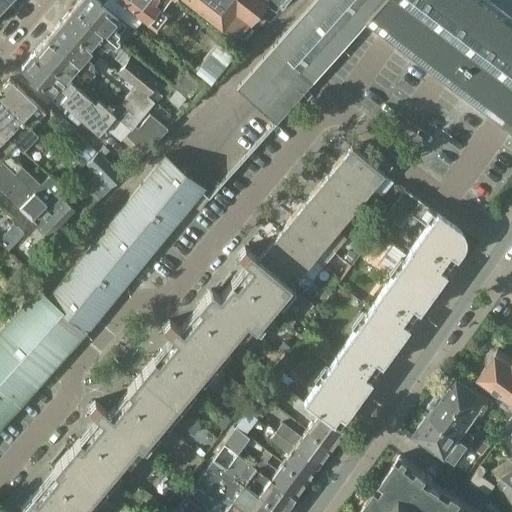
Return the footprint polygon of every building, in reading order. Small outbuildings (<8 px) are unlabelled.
[(0,0),(0,9),(8,0),(0,0)] [(120,17),(98,0),(77,0),(73,5),(120,45),(134,29),(127,23),(120,32),(113,26),(120,17)] [(119,0),(157,29),(168,15),(162,11),(170,0),(119,0)] [(185,0),(223,29),(239,39),(251,23),(250,22),(267,1),(275,7),(280,0),(185,0)] [(273,46),(237,86),(255,102),(276,121),(277,120),(300,94),(312,81),(311,80),(365,20),(421,63),(467,97),(511,131),(511,15),(492,0),(314,0),(273,46)] [(73,5),(60,20),(93,47),(99,41),(106,47),(110,42),(117,48),(120,45),(73,5)] [(95,49),(93,47),(60,20),(48,35),(95,75),(98,72),(91,66),(95,62),(89,57),(95,49)] [(95,75),(48,35),(35,50),(76,85),(84,74),(91,79),(95,75)] [(209,78),(232,50),(217,38),(194,66),(209,78)] [(76,85),(35,50),(21,66),(52,93),(59,85),(66,92),(59,100),(99,133),(104,126),(114,115),(115,113),(113,111),(98,98),(95,101),(76,85)] [(135,84),(148,95),(160,81),(130,57),(117,72),(134,86),(135,84)] [(173,86),(187,97),(189,99),(202,82),(184,67),(170,84),(173,86)] [(46,112),(10,77),(0,87),(0,97),(32,128),(46,112)] [(155,101),(148,95),(135,84),(134,86),(125,97),(144,113),(155,101)] [(187,97),(173,86),(166,94),(170,97),(169,99),(179,107),(187,97)] [(32,128),(0,97),(0,127),(17,143),(32,128)] [(125,97),(113,111),(115,113),(114,115),(130,128),(131,129),(135,124),(144,113),(125,97)] [(130,128),(126,134),(144,150),(146,152),(168,127),(167,127),(166,126),(150,112),(138,126),(135,124),(131,129),(130,128)] [(17,143),(0,127),(0,158),(1,160),(8,153),(17,143)] [(89,160),(97,152),(87,142),(79,150),(89,160)] [(289,288),(384,174),(351,146),(258,257),(245,246),(241,250),(255,260),(289,288)] [(99,150),(97,152),(89,160),(86,163),(92,170),(96,173),(110,187),(123,174),(99,150)] [(8,153),(1,160),(46,203),(50,199),(53,203),(63,194),(59,191),(63,188),(50,175),(40,184),(8,153)] [(0,426),(31,393),(87,329),(204,187),(185,172),(164,155),(48,296),(43,292),(37,287),(0,328),(0,426)] [(1,160),(0,161),(0,187),(19,206),(35,221),(35,222),(51,237),(77,209),(62,195),(63,194),(53,203),(50,199),(46,203),(1,160)] [(110,187),(96,173),(89,182),(94,187),(78,203),(87,212),(110,187)] [(456,256),(457,255),(462,249),(463,234),(460,228),(404,188),(385,214),(400,226),(410,212),(427,225),(414,242),(446,265),(454,255),(456,256)] [(23,233),(13,223),(0,237),(0,242),(8,249),(23,233)] [(381,363),(382,362),(408,327),(405,324),(417,308),(419,310),(445,273),(442,271),(446,265),(414,242),(409,249),(410,250),(372,302),(372,303),(334,356),(335,356),(303,400),(337,424),(343,416),(344,417),(371,380),(367,378),(379,362),(381,363)] [(24,511),(80,511),(138,444),(142,447),(247,321),(256,328),(289,288),(255,260),(241,250),(238,254),(251,265),(236,283),(233,281),(236,277),(235,276),(219,295),(216,292),(232,273),(231,272),(215,291),(211,288),(197,305),(201,309),(183,330),(170,319),(163,327),(176,338),(158,360),(154,357),(127,389),(131,393),(110,417),(107,415),(109,412),(95,400),(88,408),(101,419),(83,441),(80,437),(70,449),(65,445),(48,466),(49,467),(65,447),(69,450),(53,469),(57,473),(36,498),(32,495),(20,508),(24,511)] [(511,358),(498,349),(481,372),(511,393),(511,358)] [(261,378),(253,389),(266,398),(278,382),(266,373),(262,378),(261,378)] [(485,400),(485,399),(458,379),(453,386),(450,385),(443,395),(477,419),(489,403),(502,413),(508,405),(508,404),(492,393),(487,400),(486,401),(485,400)] [(443,395),(430,413),(460,434),(447,452),(458,460),(471,443),(463,438),(469,430),(477,419),(443,395)] [(311,420),(306,426),(332,446),(343,430),(339,427),(340,426),(338,425),(337,424),(303,400),(298,396),(291,405),(311,420)] [(250,410),(258,416),(268,404),(260,397),(250,410)] [(511,408),(508,405),(502,413),(509,418),(505,427),(511,437),(511,408)] [(460,434),(430,413),(420,427),(422,428),(418,434),(446,454),(447,452),(460,434)] [(332,446),(306,426),(301,434),(282,421),(276,430),(319,462),(332,446)] [(245,437),(235,430),(224,444),(234,451),(245,437)] [(264,447),(282,459),(307,479),(319,462),(276,430),(264,447)] [(476,448),(484,454),(491,444),(484,438),(476,448)] [(244,482),(283,511),(295,495),(251,463),(234,451),(224,444),(222,447),(213,459),(244,482)] [(251,463),(295,495),(307,479),(282,459),(276,467),(258,453),(251,463)] [(480,511),(444,486),(442,489),(433,482),(435,479),(401,455),(400,454),(358,511),(356,511),(354,510),(352,511),(480,511)] [(511,458),(493,471),(511,498),(511,458)] [(225,493),(232,499),(248,511),(282,511),(283,511),(244,482),(213,459),(201,476),(225,493)] [(481,464),(470,480),(489,494),(496,484),(483,475),(488,468),(481,464)] [(214,511),(248,511),(232,499),(225,493),(201,476),(189,493),(205,505),(214,511)] [(182,511),(214,511),(205,505),(203,507),(188,495),(177,508),(182,511)]
